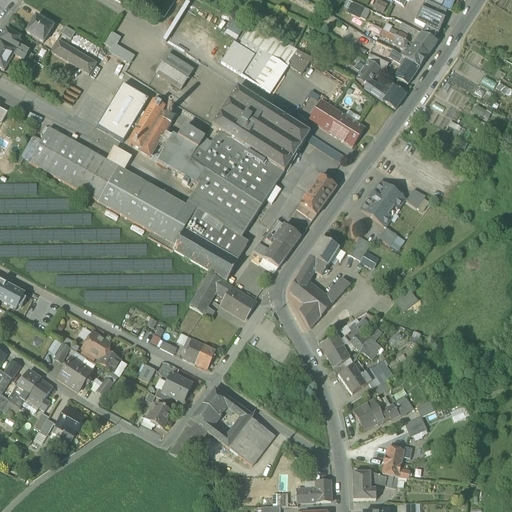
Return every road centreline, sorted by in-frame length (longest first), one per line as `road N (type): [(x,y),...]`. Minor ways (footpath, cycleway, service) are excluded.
road 1 (secondary): [(273,294),(473,0)]
road 2 (residential): [(0,269),(213,381)]
road 3 (secondary): [(340,468),(323,390),(273,294)]
road 4 (residential): [(213,381),(340,468)]
road 5 (residential): [(0,345),(121,425)]
road 6 (residential): [(6,511),(121,425)]
road 7 (residential): [(121,425),(161,446),(213,381)]
